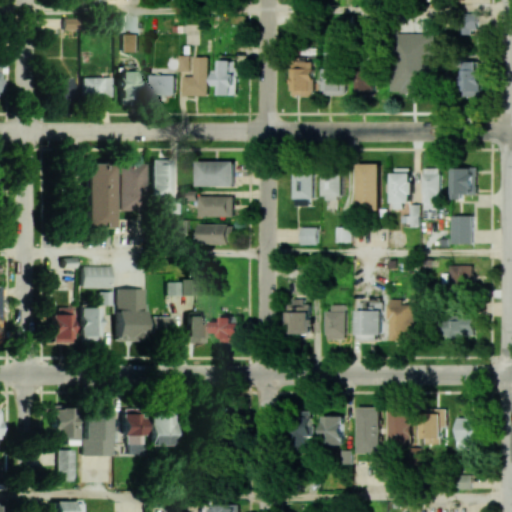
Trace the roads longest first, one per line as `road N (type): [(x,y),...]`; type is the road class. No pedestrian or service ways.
road 1 (residential): [(265,511),(264,0)]
road 2 (residential): [(26,511),(25,0)]
road 3 (residential): [(0,131),(508,130)]
road 4 (residential): [(0,374),(506,374)]
road 5 (residential): [(506,374),(508,130)]
road 6 (residential): [(506,511),(506,374)]
road 7 (residential): [(508,130),(506,0)]
